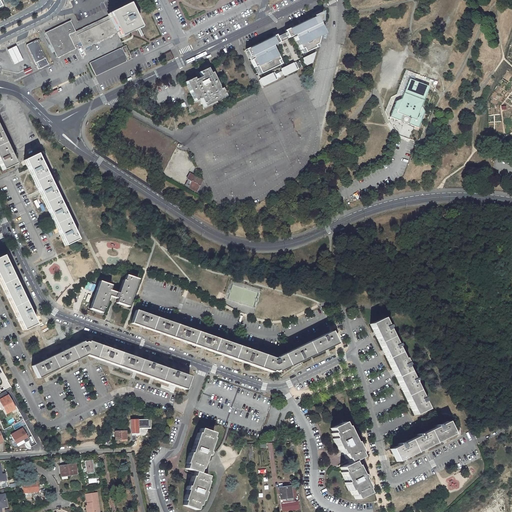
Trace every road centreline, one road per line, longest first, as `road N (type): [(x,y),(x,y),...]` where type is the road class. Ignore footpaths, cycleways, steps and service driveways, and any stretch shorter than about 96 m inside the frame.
road 1 (tertiary): [(52,127),(204,228),(255,246),(298,240),(410,200),(511,200)]
road 2 (residential): [(8,233),(51,309),(204,365)]
road 3 (residential): [(204,365),(180,439),(155,460),(164,511)]
road 4 (residential): [(282,386),(308,437),(315,491),(353,511)]
road 5 (unclassified): [(52,127),(188,57)]
road 6 (unknown): [(191,132),(292,83),(307,108)]
road 7 (residential): [(389,483),(353,352)]
